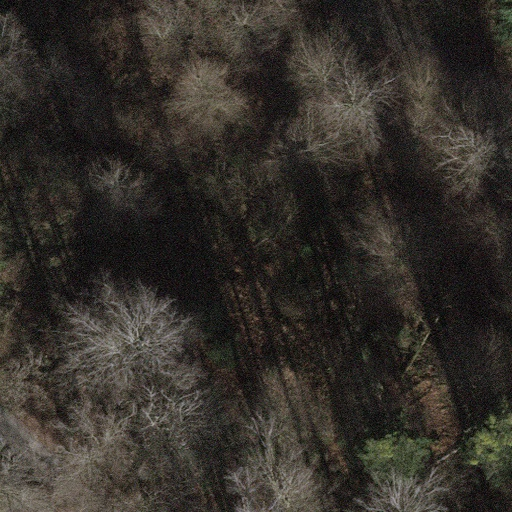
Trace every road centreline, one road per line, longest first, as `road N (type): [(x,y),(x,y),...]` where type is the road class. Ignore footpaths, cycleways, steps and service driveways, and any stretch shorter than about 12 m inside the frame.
road 1 (track): [(352,0),(511,96)]
road 2 (track): [(0,426),(70,500),(94,511)]
